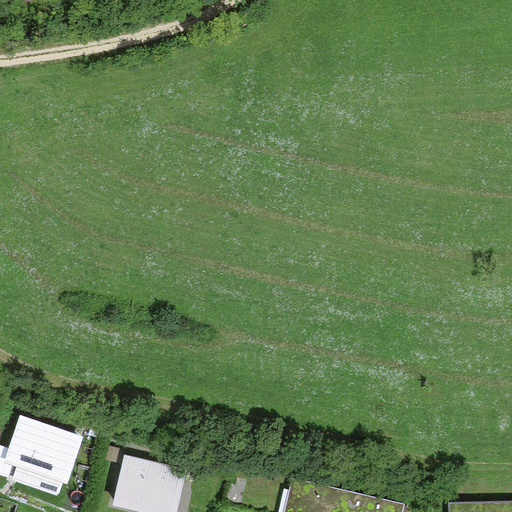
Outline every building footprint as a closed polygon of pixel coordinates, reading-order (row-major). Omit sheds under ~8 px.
[(84,437),(20,415),(9,447),(3,461),(12,464),(17,466),(13,478),(58,494),(62,481),(68,483),(84,437)] [(3,461),(9,447),(0,444),(0,473),(7,476),(12,464),(3,461)] [(177,511),(187,470),(123,456),(112,504),(148,511),(177,511)] [(290,476),(281,511),(398,511),(400,504),(290,476)] [(511,511),(511,501),(450,502),(449,511),(511,511)]
